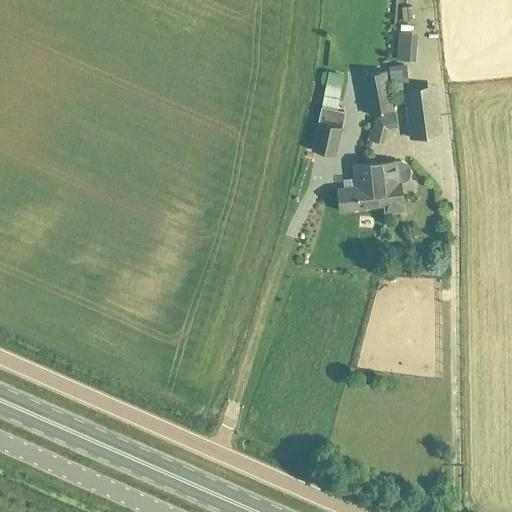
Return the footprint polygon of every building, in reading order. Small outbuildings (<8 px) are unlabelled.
[(409,61),(411,33),(398,32),(396,60),(409,61)] [(405,65),(388,67),(390,84),(392,84),(393,90),(398,89),(397,83),(407,82),(405,65)] [(327,72),(320,108),(336,111),(343,75),(327,72)] [(385,72),(361,76),(369,116),(392,111),(385,72)] [(440,135),(434,92),(405,95),(410,139),(440,135)] [(342,128),(341,127),(317,123),(315,122),(309,152),(336,157),(342,128)] [(397,162),(397,163),(352,168),(353,177),(370,175),(371,181),(370,182),(371,190),(381,189),(383,207),(402,205),(399,184),(401,183),(404,183),(407,181),(410,175),(409,167),(405,163),(401,161),(397,162)] [(370,175),(353,177),(354,188),(336,190),(339,212),(383,207),(381,189),(371,190),(370,182),(371,181),(370,175)]
